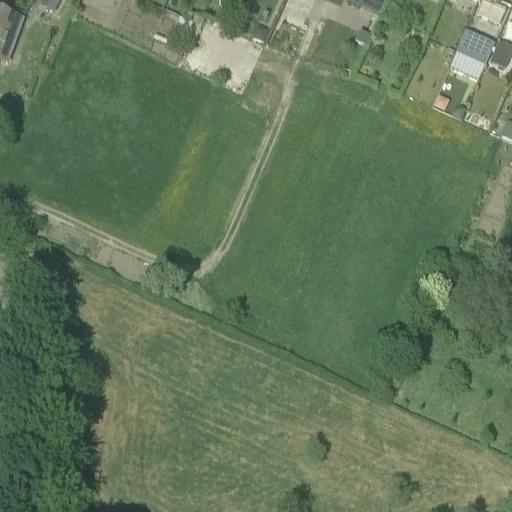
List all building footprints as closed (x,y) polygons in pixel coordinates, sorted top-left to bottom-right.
[(58,0),(44,0),(41,5),(53,12),(60,1),(58,0)] [(349,0),(347,5),(380,19),(388,0),(349,0)] [(484,0),(477,16),(499,26),(507,10),(499,6),(502,1),(502,0),(484,0)] [(0,55),(3,47),(12,50),(23,22),(0,13),(0,55)] [(204,23),(196,19),(186,40),(195,44),(204,23)] [(257,30),(253,39),(263,43),(267,34),(257,30)] [(466,34),(457,55),(459,56),(485,67),(494,47),(468,35),(466,34)] [(511,49),(499,44),(490,65),(504,72),(511,52),(511,49)] [(466,111),(460,109),(454,111),(451,117),(461,122),(466,111)] [(511,124),(507,123),(500,138),(511,142),(511,124)] [(202,313),(208,316),(212,308),(206,305),(202,313)]
